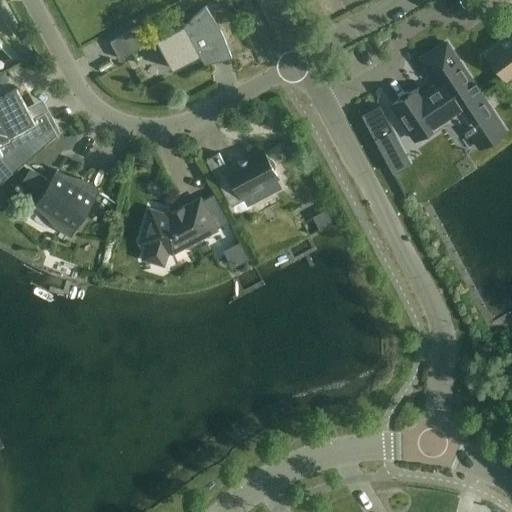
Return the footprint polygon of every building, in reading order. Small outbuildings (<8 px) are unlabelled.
[(156,39),(172,69),(200,54),(204,61),(231,55),(227,43),(222,31),(214,17),(205,4),(184,23),(184,24),(156,39)] [(511,19),(511,36),(487,54),(505,79),(511,73),(511,14),(509,16),(511,19)] [(109,41),(119,59),(149,43),(140,25),(109,41)] [(397,101),(392,105),(415,140),(440,123),(437,119),(454,107),(465,125),(478,145),(479,145),(505,129),(504,128),(446,41),(416,62),(433,86),(429,89),(427,85),(421,87),(417,89),(417,88),(411,92),(406,91),(402,92),(398,96),(397,101)] [(16,87),(0,96),(0,151),(1,154),(52,127),(44,112),(33,118),(16,87)] [(362,114),(361,114),(393,174),(394,174),(411,164),(379,105),(362,114)] [(294,140),(281,147),(286,156),(298,150),(294,140)] [(241,195),(277,176),(263,149),(227,168),(218,153),(206,159),(230,206),(243,200),(241,195)] [(25,150),(14,156),(18,163),(29,157),(25,150)] [(141,158),(141,163),(144,166),(149,167),(153,163),(153,159),(150,155),(145,155),(141,158)] [(30,169),(24,179),(37,187),(43,177),(30,169)] [(56,172),(35,205),(57,219),(55,223),(71,233),(98,191),(80,180),(78,184),(69,178),(68,180),(56,172)] [(212,192),(199,199),(182,208),(181,207),(171,212),(172,213),(168,215),(150,210),(140,242),(147,244),(143,258),(163,264),(167,250),(172,252),(215,229),(228,222),(212,192)] [(333,213),(316,223),(319,229),(337,220),(333,213)] [(232,233),(225,237),(229,243),(236,239),(232,233)]
